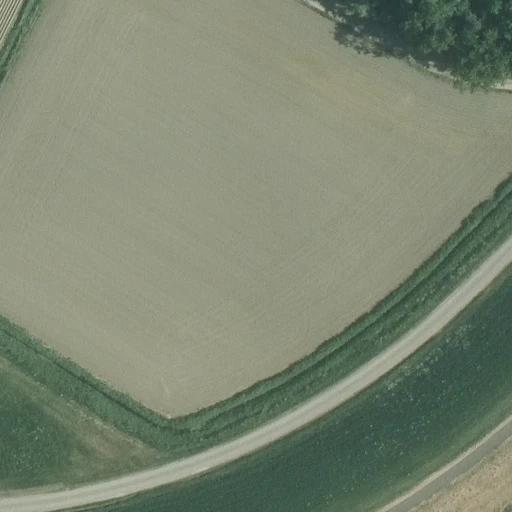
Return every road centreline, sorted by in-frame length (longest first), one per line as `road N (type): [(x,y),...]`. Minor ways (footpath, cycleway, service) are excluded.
road 1 (unclassified): [(0,507),(106,491),(239,447),(387,360),(511,246)]
road 2 (track): [(511,82),(452,71),(310,0)]
